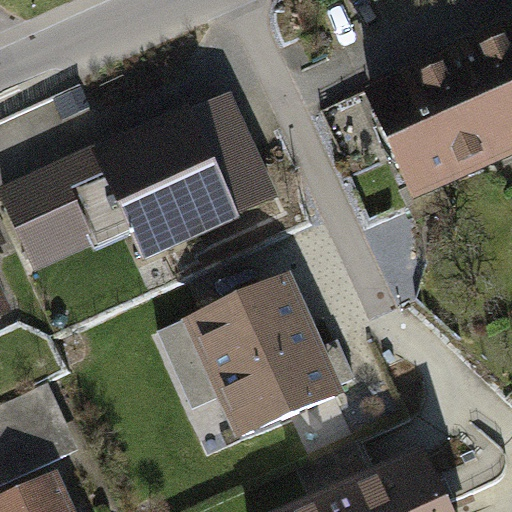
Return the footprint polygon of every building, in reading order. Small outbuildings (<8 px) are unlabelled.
[(511,45),(377,111),(423,204),(511,161),(511,45)] [(2,191),(40,276),(136,233),(152,268),(286,207),(236,96),(134,142),(130,133),(2,191)] [(0,273),(0,325),(19,317),(0,273)] [(225,402),(247,451),(354,403),(299,280),(198,324),(192,327),(225,402)] [(192,327),(198,324),(196,320),(163,335),(198,414),(225,402),(192,327)] [(56,407),(0,433),(0,492),(79,456),(56,407)] [(441,511),(423,466),(305,511),(441,511)] [(88,511),(73,476),(0,506),(0,511),(88,511)]
